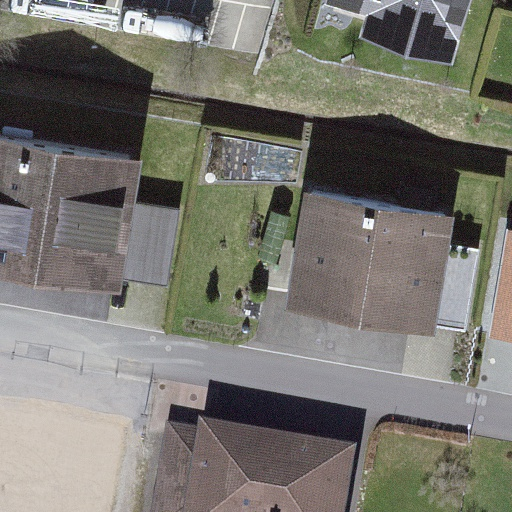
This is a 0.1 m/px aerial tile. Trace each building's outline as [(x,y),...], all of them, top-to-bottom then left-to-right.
[(465,59),(481,0),(339,0),(333,23),(465,59)] [(0,127),(0,261),(137,283),(158,152),(0,127)] [(315,186),(292,299),(441,328),(463,215),(315,186)] [(108,511),(124,415),(0,395),(0,511),(108,511)] [(361,511),(370,467),(212,439),(199,511),(361,511)]
